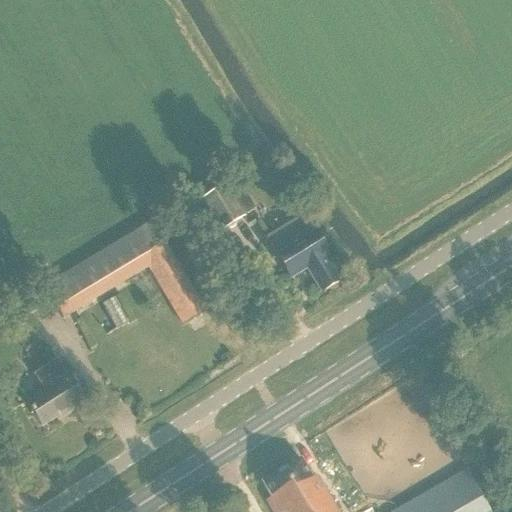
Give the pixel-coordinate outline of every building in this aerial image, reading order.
[(203,199),(222,231),(245,218),(244,215),(252,210),(246,200),(237,205),(226,186),(203,199)] [(328,256),(314,233),(303,216),(267,238),(278,255),(276,257),(290,279),(306,269),(321,293),(338,283),(323,259),(328,256)] [(147,268),(182,325),(205,311),(164,243),(163,243),(150,222),(43,287),(63,319),(147,268)] [(136,321),(120,295),(102,305),(117,330),(128,323),(129,324),(136,321)] [(211,302),(205,305),(209,310),(214,307),(211,302)] [(34,375),(43,389),(24,400),(40,427),(61,415),(62,417),(86,403),(68,374),(66,375),(57,360),(34,375)] [(312,479),(301,460),(262,483),(270,498),(265,501),(271,511),(338,511),(317,476),(312,479)] [(391,511),(374,511),(372,507),(363,511),(487,511),(464,471),(391,511)]
